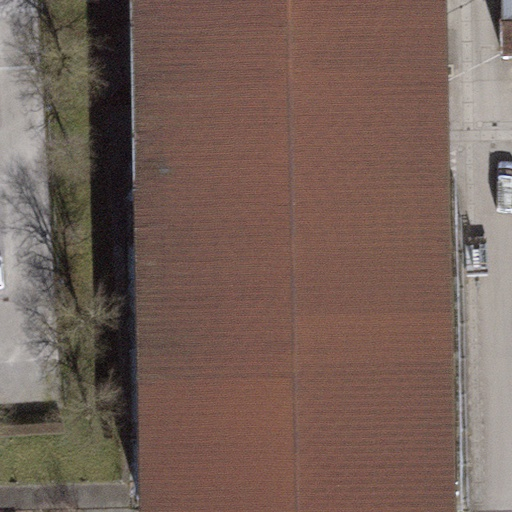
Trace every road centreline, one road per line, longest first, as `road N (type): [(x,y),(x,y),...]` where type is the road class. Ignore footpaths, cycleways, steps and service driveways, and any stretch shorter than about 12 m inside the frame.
road 1 (unknown): [(465,511),(463,144)]
road 2 (unknown): [(463,144),(462,0)]
